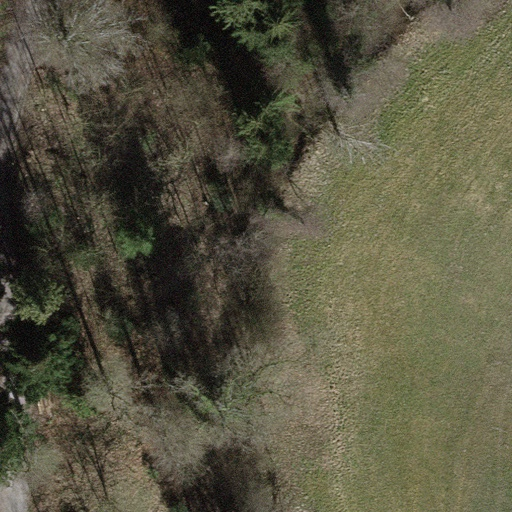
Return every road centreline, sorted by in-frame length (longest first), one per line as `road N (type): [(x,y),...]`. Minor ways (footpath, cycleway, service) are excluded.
road 1 (track): [(17,511),(0,333)]
road 2 (track): [(0,130),(37,0)]
